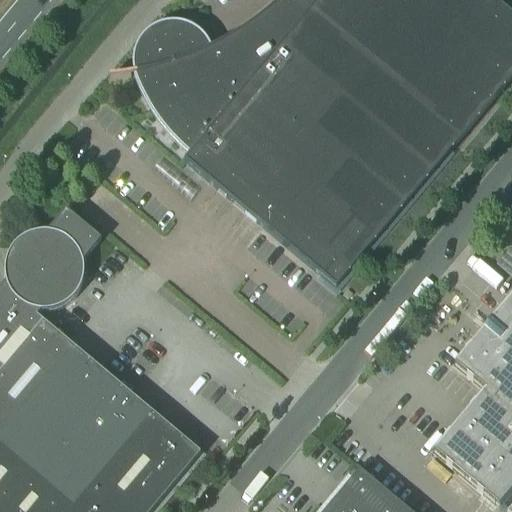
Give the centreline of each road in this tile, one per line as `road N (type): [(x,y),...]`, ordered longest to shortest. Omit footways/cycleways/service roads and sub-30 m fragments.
road 1 (unclassified): [(232,511),(511,175)]
road 2 (unclassified): [(154,0),(0,190)]
road 3 (unknown): [(369,423),(487,291),(456,242)]
road 4 (unknown): [(369,423),(463,511)]
